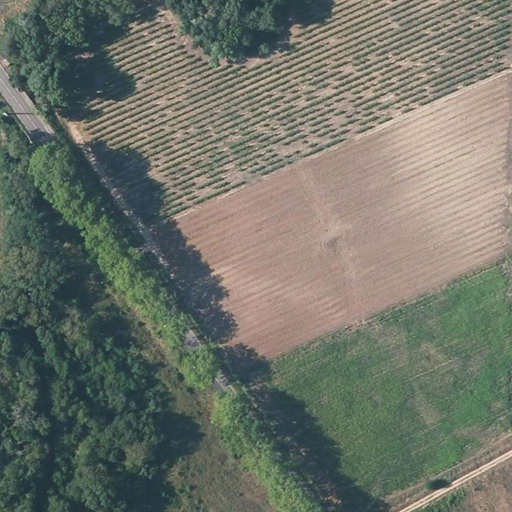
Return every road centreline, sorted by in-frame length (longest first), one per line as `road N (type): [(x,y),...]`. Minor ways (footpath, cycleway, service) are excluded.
road 1 (tertiary): [(0,63),(320,511)]
road 2 (track): [(391,511),(511,447)]
